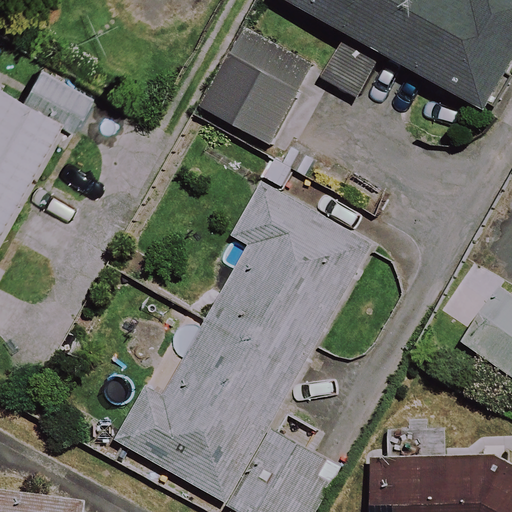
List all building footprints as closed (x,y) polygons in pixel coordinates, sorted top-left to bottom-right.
[(487,114),(511,69),(511,0),(281,0),(349,37),(325,80),(363,101),(386,58),(487,114)] [(315,72),(251,35),(207,109),(271,146),(315,72)] [(0,234),(62,124),(0,89),(0,234)] [(376,248),(264,183),(216,267),(234,278),(174,382),(157,373),(118,441),(242,511),(322,511),(345,473),(271,430),(376,248)] [(511,292),(503,286),(463,349),(511,380),(511,292)] [(511,511),(511,469),(496,461),(376,463),(376,511),(511,511)] [(0,491),(0,511),(83,511),(85,502),(0,491)]
